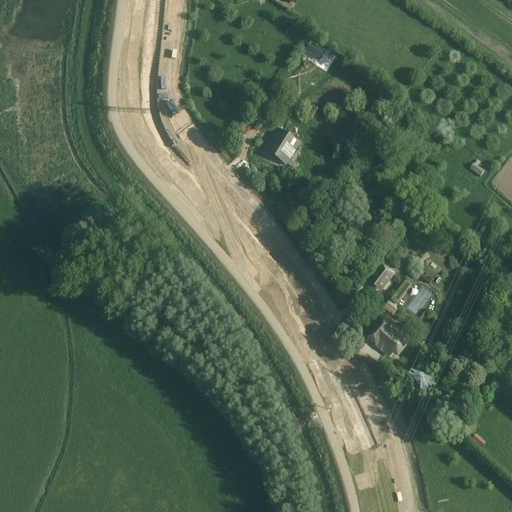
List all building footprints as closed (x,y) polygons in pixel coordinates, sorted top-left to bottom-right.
[(323,49),(311,40),(306,47),(318,56),(323,49)] [(315,70),(318,61),(303,56),(300,65),(315,70)] [(299,144),(277,130),(263,151),(285,165),(299,144)] [(470,170),(481,178),(485,172),(478,167),(481,163),(478,161),(475,165),(474,164),(470,170)] [(382,265),(368,284),(382,294),(396,275),(382,265)] [(422,285),(406,309),(417,316),(433,293),(422,285)] [(389,301),(384,308),(394,316),(399,308),(389,301)] [(368,339),(376,346),(375,347),(390,359),(393,355),(398,359),(408,346),(404,342),(407,338),(393,326),(392,327),(383,320),(368,339)]
